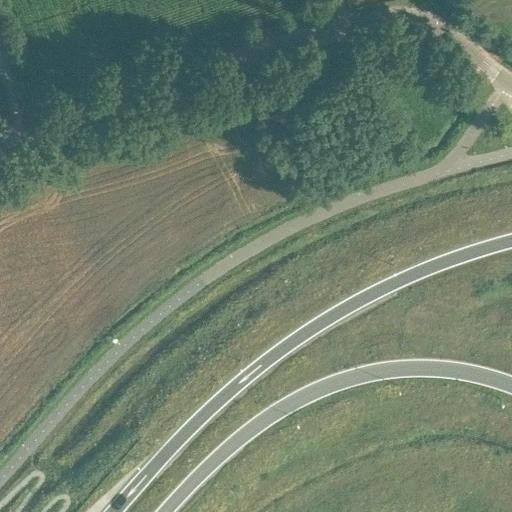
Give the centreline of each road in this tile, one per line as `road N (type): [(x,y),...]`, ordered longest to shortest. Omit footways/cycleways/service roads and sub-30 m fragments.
road 1 (unclassified): [(0,143),(391,20),(437,33),(511,88)]
road 2 (motorway): [(511,243),(412,276),(302,339),(219,406),(120,511)]
road 3 (motorway): [(169,511),(271,418),(329,386),(434,369),(511,386)]
